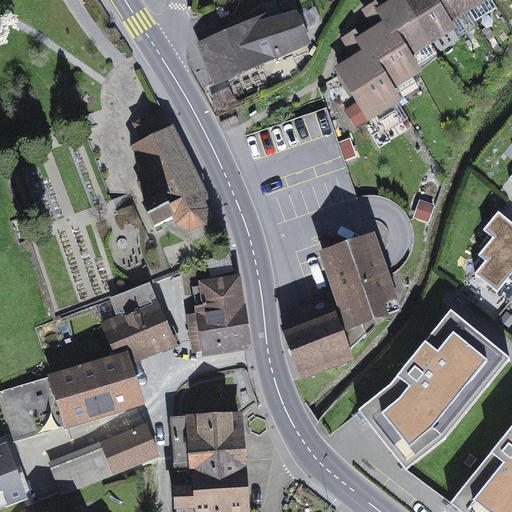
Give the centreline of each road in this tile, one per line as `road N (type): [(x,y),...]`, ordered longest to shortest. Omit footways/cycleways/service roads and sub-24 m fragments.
road 1 (secondary): [(154,44),(246,228),(267,352)]
road 2 (residential): [(163,408),(169,383),(184,369),(267,352)]
